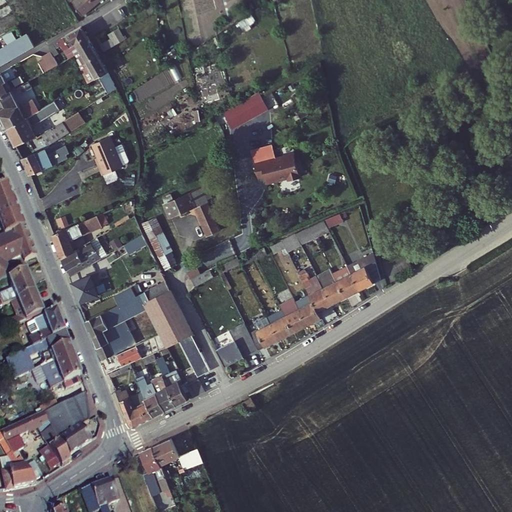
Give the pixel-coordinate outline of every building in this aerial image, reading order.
[(84,15),(102,0),(77,0),(76,1),(84,15)] [(154,0),(145,7),(149,13),(160,5),(156,0),(154,0)] [(83,28),(48,49),(51,55),(58,66),(73,56),(76,54),(75,51),(79,48),(90,41),(83,28)] [(4,57),(0,58),(0,69),(33,50),(28,41),(27,38),(20,42),(6,50),(11,60),(7,62),(4,57)] [(98,56),(94,48),(90,41),(79,48),(84,59),(82,60),(84,65),(98,56)] [(58,66),(51,55),(37,63),(39,66),(34,69),(40,77),(58,66)] [(88,84),(107,72),(98,56),(84,65),(82,66),(84,70),(81,71),(88,84)] [(14,70),(3,77),(9,86),(20,79),(14,70)] [(9,92),(12,90),(9,86),(3,77),(0,78),(0,102),(11,95),(9,92)] [(33,91),(29,84),(18,91),(22,97),(33,91)] [(97,100),(107,93),(104,88),(93,95),(97,100)] [(0,108),(14,131),(43,113),(37,103),(25,110),(12,90),(9,92),(11,95),(0,102),(0,103),(2,107),(0,108)] [(260,95),(226,113),(234,128),(241,124),(242,126),(269,111),(260,95)] [(14,131),(24,148),(44,136),(39,127),(60,113),(56,105),(43,113),(14,131)] [(84,109),(68,119),(74,129),(90,118),(84,109)] [(53,142),(74,129),(68,119),(47,133),(53,142)] [(123,139),(118,128),(100,137),(109,153),(106,155),(118,176),(127,172),(128,169),(125,161),(132,158),(132,157),(137,155),(138,151),(133,143),(127,146),(123,139)] [(123,139),(127,146),(133,143),(130,136),(123,139)] [(75,159),(74,157),(77,156),(74,148),(56,155),(53,150),(30,159),(36,176),(75,159)] [(285,155),(255,162),(257,172),(261,172),(265,173),(265,175),(267,182),(288,177),(291,179),(298,178),(300,175),(295,156),(285,159),(285,155)] [(214,181),(209,184),(214,195),(219,192),(214,181)] [(0,225),(3,235),(17,228),(25,225),(10,182),(0,186),(0,225)] [(209,184),(176,200),(173,193),(167,196),(176,216),(202,203),(216,233),(228,227),(214,195),(209,184)] [(120,217),(116,209),(57,233),(66,258),(79,251),(75,241),(123,220),(122,216),(120,217)] [(347,217),(327,226),(331,233),(346,226),(345,223),(349,220),(347,217)] [(163,221),(146,229),(168,274),(182,268),(176,256),(178,255),(163,221)] [(327,226),(313,232),(318,243),(332,236),(331,233),(327,226)] [(0,281),(12,276),(7,264),(21,257),(24,262),(30,259),(17,228),(3,235),(0,236),(0,281)] [(121,242),(116,231),(108,236),(113,246),(121,242)] [(313,232),(299,239),(304,250),(318,243),(313,232)] [(130,252),(147,245),(143,236),(126,243),(130,252)] [(299,239),(285,246),(290,257),(304,250),(299,239)] [(66,258),(73,278),(104,261),(96,242),(79,251),(66,258)] [(276,260),(277,263),(290,257),(285,246),(272,252),(272,253),(276,260)] [(261,258),(264,265),(276,260),(272,253),(261,258)] [(221,264),(222,270),(241,265),(239,259),(221,264)] [(375,263),(382,287),(383,287),(377,262),(375,263)] [(413,270),(407,262),(395,270),(400,278),(413,270)] [(382,287),(375,263),(351,274),(362,297),(382,287)] [(191,279),(193,285),(204,280),(201,274),(191,279)] [(362,297),(351,274),(336,281),(347,304),(362,297)] [(25,275),(7,284),(15,298),(0,305),(1,308),(0,308),(0,314),(6,312),(12,309),(18,306),(35,297),(25,275)] [(204,280),(193,285),(197,292),(216,284),(212,276),(204,280)] [(320,283),(323,290),(333,310),(347,304),(336,281),(334,276),(320,283)] [(121,355),(115,356),(102,361),(108,377),(128,367),(133,365),(139,363),(151,357),(193,338),(167,285),(138,299),(120,307),(88,322),(98,350),(109,344),(127,336),(121,324),(151,311),(162,333),(136,346),(137,348),(121,355)] [(120,307),(138,299),(133,289),(116,297),(120,307)] [(323,290),(308,297),(313,307),(318,317),(333,310),(323,290)] [(29,327),(46,318),(35,297),(18,306),(29,327)] [(309,331),(301,314),(295,302),(281,309),(284,315),(294,338),(309,331)] [(19,323),(23,330),(29,327),(18,306),(12,309),(19,323)] [(318,317),(313,307),(301,314),(309,331),(321,325),(318,317)] [(66,339),(58,315),(37,326),(37,330),(27,335),(28,337),(25,338),(30,348),(23,352),(26,359),(27,359),(66,339)] [(294,338),(284,315),(270,322),(272,327),(281,345),(294,338)] [(281,345),(272,327),(270,322),(269,320),(255,326),(259,334),(251,337),(259,355),(281,345)] [(13,335),(23,330),(19,323),(9,328),(13,335)] [(51,362),(71,352),(66,339),(27,359),(30,366),(33,365),(39,367),(42,366),(51,362)] [(115,356),(109,344),(98,350),(102,361),(115,356)] [(55,369),(74,360),(71,352),(51,362),(55,369)] [(142,368),(153,363),(151,357),(139,363),(142,368)] [(32,371),(30,366),(27,359),(26,359),(6,369),(12,381),(32,371)] [(45,383),(76,368),(74,360),(55,369),(42,375),(45,383)] [(175,409),(185,404),(176,386),(179,384),(174,374),(167,377),(159,361),(153,363),(160,378),(175,409)] [(145,403),(153,419),(163,414),(155,396),(149,399),(133,365),(128,367),(131,373),(145,403)] [(110,383),(131,373),(128,367),(108,377),(110,383)] [(78,372),(76,368),(45,383),(46,385),(47,385),(49,386),(78,372)] [(16,388),(36,378),(32,371),(12,381),(16,388)] [(78,372),(49,386),(47,385),(46,385),(52,398),(64,392),(65,393),(79,386),(82,385),(78,372)] [(163,414),(175,409),(160,378),(157,380),(156,380),(149,384),(155,396),(163,414)] [(214,390),(209,379),(185,389),(190,401),(214,390)] [(67,398),(82,391),(79,386),(65,393),(67,398)] [(153,419),(145,403),(132,409),(125,393),(120,395),(119,392),(114,394),(126,427),(131,429),(153,419)] [(88,421),(85,396),(47,413),(65,450),(88,440),(82,424),(88,421)] [(249,421),(244,410),(239,413),(242,423),(249,421)] [(65,450),(47,413),(0,434),(0,447),(5,456),(19,454),(24,449),(18,439),(27,434),(30,436),(37,433),(46,449),(40,454),(49,471),(60,467),(62,469),(70,464),(65,450)] [(173,458),(165,440),(148,447),(157,468),(174,461),(173,458)] [(148,447),(135,453),(143,474),(147,472),(150,471),(152,474),(159,492),(166,490),(157,468),(148,447)] [(198,462),(193,451),(183,455),(188,466),(198,462)] [(0,458),(0,464),(6,490),(22,490),(33,488),(33,481),(19,454),(5,456),(0,458)] [(183,455),(173,458),(174,461),(178,471),(188,466),(183,455)] [(141,479),(154,511),(156,511),(163,509),(148,476),(141,479)] [(115,500),(107,480),(85,489),(94,511),(103,511),(102,507),(114,502),(115,500)] [(93,511),(94,511),(85,489),(77,492),(84,511),(93,511)] [(47,511),(59,511),(55,501),(50,504),(47,511)]
